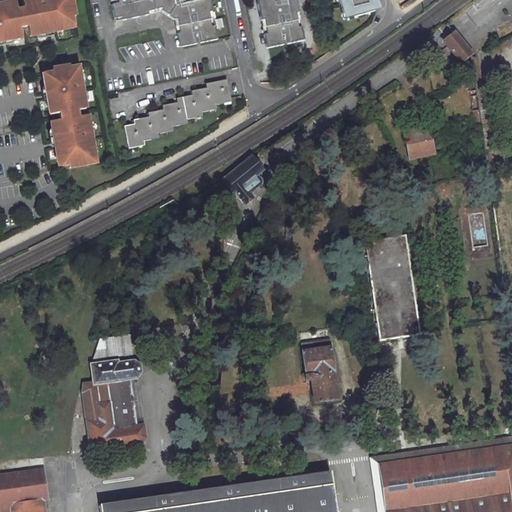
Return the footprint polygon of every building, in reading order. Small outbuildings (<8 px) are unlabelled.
[(16,2),(0,5),(0,42),(23,38),(21,28),(28,26),(30,37),(74,28),(72,17),(75,16),(71,0),(22,0),(24,9),(17,10),(16,2)] [(110,0),(110,1),(113,0),(114,3),(111,4),(114,18),(161,8),(162,11),(174,19),(177,18),(183,45),(197,42),(195,37),(199,36),(200,42),(217,37),(208,0),(110,0)] [(251,0),(261,44),(264,44),(254,0),(251,0)] [(254,0),(264,44),(278,41),(277,36),(280,35),(281,40),(295,37),(286,0),(254,0)] [(298,37),(290,0),(286,0),(295,37),(298,37)] [(338,0),(341,8),(347,6),(350,20),(376,13),(374,6),(379,5),(377,0),(338,0)] [(114,18),(115,21),(162,11),(161,8),(114,18)] [(174,19),(180,46),(183,45),(177,18),(174,19)] [(456,34),(444,43),(461,63),(472,54),(456,34)] [(88,108),(80,66),(71,68),(71,66),(54,70),(54,73),(44,75),(53,115),(63,113),(64,120),(54,123),(63,167),(73,164),(74,168),(101,162),(91,115),(81,117),(79,109),(88,108)] [(194,94),(178,97),(179,102),(164,105),(164,110),(150,113),(151,117),(135,120),(136,124),(126,126),(130,148),(138,147),(138,142),(145,141),(153,139),(152,135),(159,134),(167,132),(166,128),(173,126),(181,125),(180,120),(187,119),(196,117),(196,112),(202,111),(210,110),(209,105),(216,103),(225,102),(224,98),(231,96),(228,78),(207,83),(208,87),(193,90),(194,94)] [(475,82),(467,83),(477,150),(485,149),(475,82)] [(428,129),(404,133),(409,160),(433,155),(428,129)] [(249,157),(222,179),(234,192),(235,192),(244,202),(252,195),(247,190),(256,182),(252,177),(260,169),(249,157)] [(449,163),(433,165),(436,183),(451,181),(449,163)] [(404,237),(366,243),(380,341),(420,336),(404,237)] [(124,447),(124,445),(140,443),(145,436),(143,424),(136,425),(129,378),(137,377),(143,371),(141,364),(136,360),(120,362),(119,361),(110,362),(109,357),(125,355),(122,335),(101,338),(92,363),(104,362),(104,363),(92,365),(95,383),(85,384),(84,393),(92,449),(110,447),(111,449),(124,447)] [(328,338),(300,342),(306,381),(310,380),(313,402),(337,398),(328,338)] [(511,436),(368,457),(376,511),(385,511),(379,464),(511,445),(511,436)] [(511,511),(511,445),(379,464),(385,511),(511,511)] [(45,469),(0,475),(0,511),(45,511),(43,498),(49,497),(45,469)] [(335,511),(330,471),(100,506),(101,511),(335,511)]
